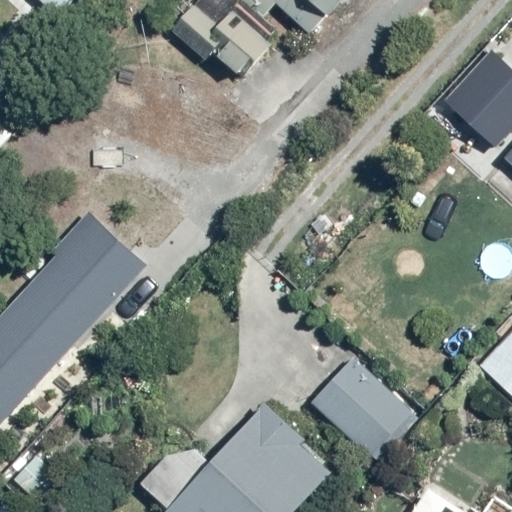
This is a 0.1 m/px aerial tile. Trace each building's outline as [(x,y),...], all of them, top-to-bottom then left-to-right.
[(68,0),(37,0),(56,15),(68,0)] [(189,0),(173,17),(235,78),(292,20),(272,0),(189,0)] [(302,0),(323,19),(340,0),(302,0)] [(0,295),(0,426),(152,265),(86,204),(0,295)] [(504,271),(511,278),(511,222),(468,271),(487,289),(504,271)] [(410,412),(316,327),(276,371),(369,456),(410,412)] [(511,330),(479,366),(511,397),(511,330)] [(289,511),(331,468),(259,402),(203,463),(178,440),(140,480),(166,505),(159,511),(289,511)] [(500,511),(462,511),(421,484),(402,511),(511,511),(511,503),(508,501),(500,511)]
